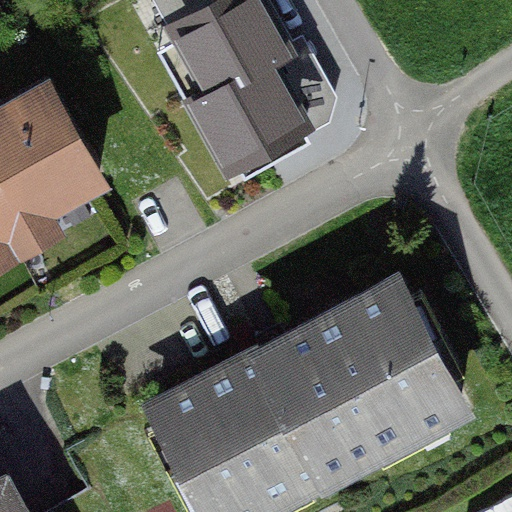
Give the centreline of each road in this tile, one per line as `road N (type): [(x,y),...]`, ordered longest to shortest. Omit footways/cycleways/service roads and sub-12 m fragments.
road 1 (residential): [(413,140),(0,363)]
road 2 (track): [(511,61),(413,140)]
